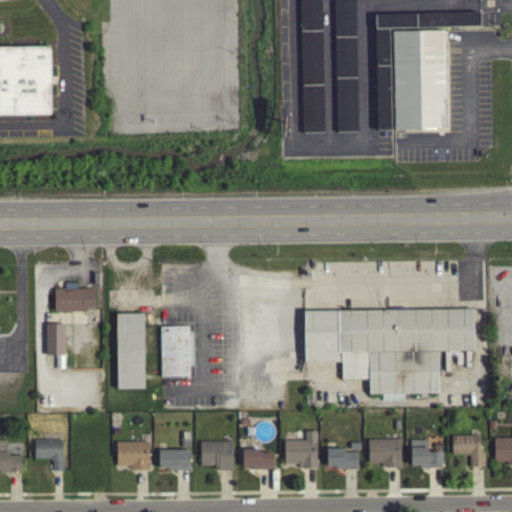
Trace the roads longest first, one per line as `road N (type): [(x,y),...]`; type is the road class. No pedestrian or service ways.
road 1 (residential): [(0,511),(511,502)]
road 2 (primary): [(511,214),(0,220)]
